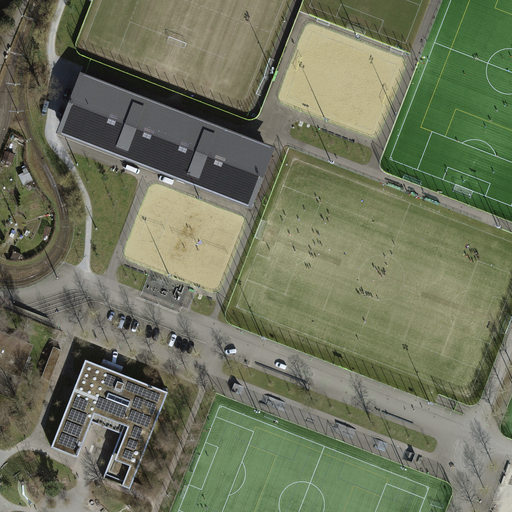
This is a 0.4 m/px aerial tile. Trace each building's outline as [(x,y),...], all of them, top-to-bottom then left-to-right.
[(272,144),(88,77),(69,130),(252,197),(272,144)] [(0,334),(0,362),(1,363),(0,364),(0,367),(17,375),(29,346),(0,334)] [(56,368),(63,350),(55,347),(48,365),(56,368)] [(124,367),(104,359),(101,368),(111,372),(121,376),(124,367)] [(87,363),(54,447),(78,457),(94,416),(97,417),(96,421),(104,424),(122,431),(113,452),(104,476),(109,478),(108,482),(130,490),(167,394),(121,376),(111,372),(101,368),(87,363)]
